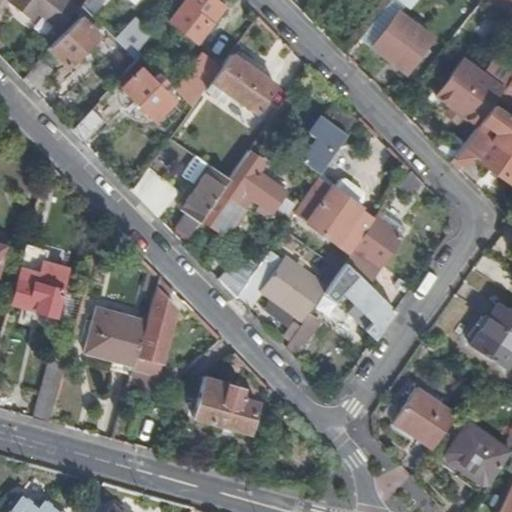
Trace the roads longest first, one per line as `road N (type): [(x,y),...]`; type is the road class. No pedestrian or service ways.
road 1 (residential): [(269,0),(473,204),(468,239),(355,408),(326,425)]
road 2 (residential): [(326,425),(0,89)]
road 3 (residential): [(0,432),(285,511)]
